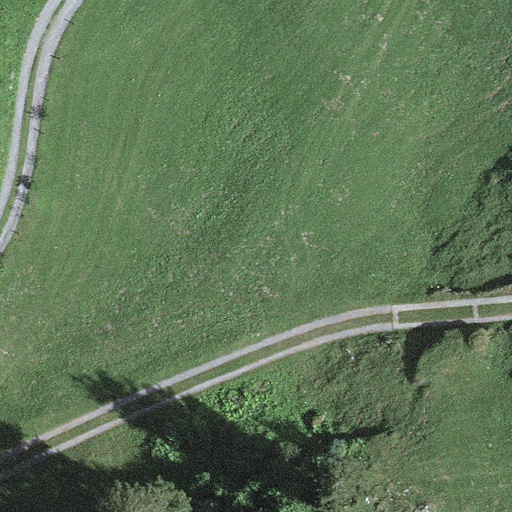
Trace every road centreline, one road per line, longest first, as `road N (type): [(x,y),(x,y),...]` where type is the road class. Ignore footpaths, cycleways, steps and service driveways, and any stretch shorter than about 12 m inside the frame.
road 1 (track): [(0,469),(327,329),(511,306)]
road 2 (track): [(64,0),(38,51),(0,222)]
